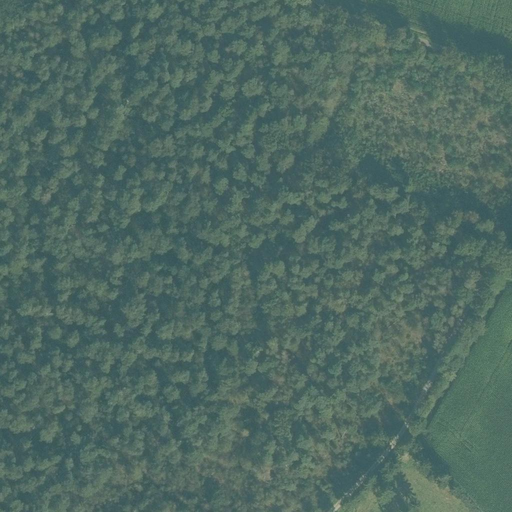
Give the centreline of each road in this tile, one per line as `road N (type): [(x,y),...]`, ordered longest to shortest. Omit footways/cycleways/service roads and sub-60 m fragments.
road 1 (track): [(332,511),(405,429),(492,270)]
road 2 (track): [(280,135),(334,181),(492,270),(511,269)]
road 3 (unclassified): [(511,74),(312,0)]
road 4 (track): [(67,0),(224,91)]
